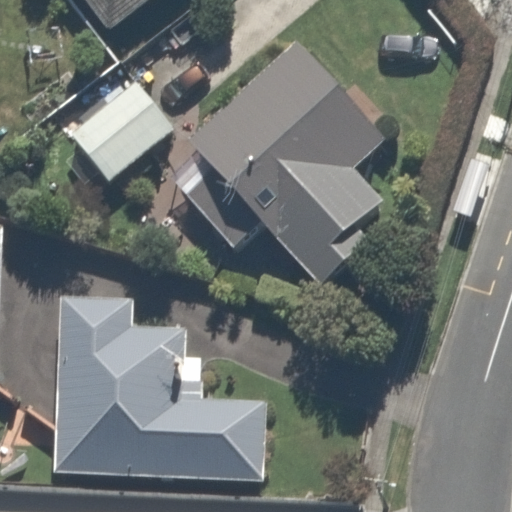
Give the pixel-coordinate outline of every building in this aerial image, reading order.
[(91,0),(107,21),(135,0),(91,0)] [(396,146),(290,46),(180,145),(310,289),(388,219),(356,183),(396,146)] [(180,145),(121,77),(59,130),(117,199),(180,145)] [(10,215),(0,214),(0,379),(2,380),(10,215)] [(141,303),(58,297),(51,479),(253,487),(256,400),(159,396),(161,330),(140,330),(141,303)]
